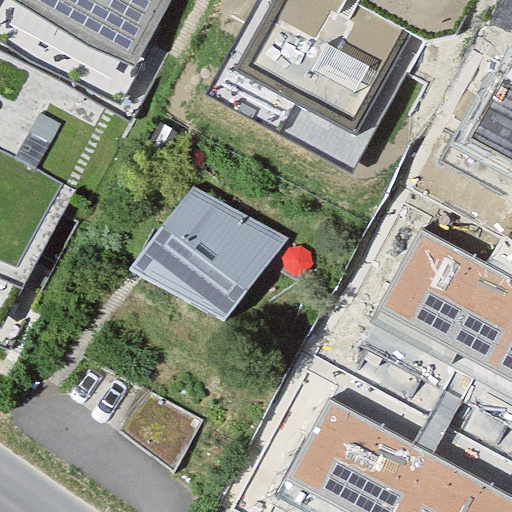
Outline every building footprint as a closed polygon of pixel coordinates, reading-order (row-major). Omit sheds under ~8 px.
[(9,0),(115,58),(147,0),(9,0)] [(511,72),(475,141),(511,161),(511,72)] [(0,287),(60,179),(0,145),(0,287)] [(270,247),(180,194),(124,291),(214,343),(270,247)] [(511,280),(423,233),(383,308),(511,377),(511,280)] [(193,430),(142,403),(115,453),(165,480),(193,430)] [(511,511),(511,502),(331,404),(290,479),(351,511),(511,511)]
